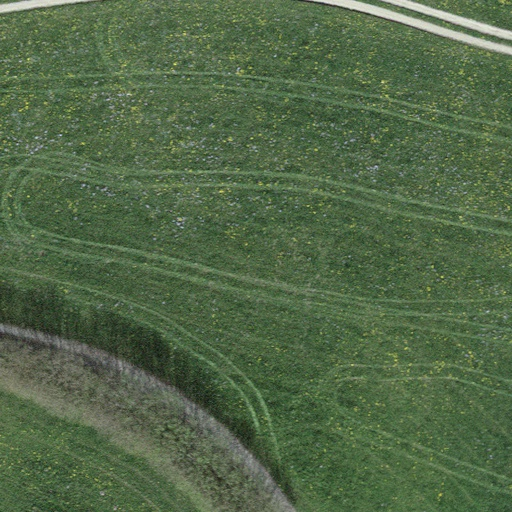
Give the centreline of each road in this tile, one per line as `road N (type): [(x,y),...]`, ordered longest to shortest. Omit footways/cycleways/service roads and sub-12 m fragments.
road 1 (track): [(263,511),(221,461),(145,396),(55,357),(0,345)]
road 2 (track): [(310,0),(511,51)]
